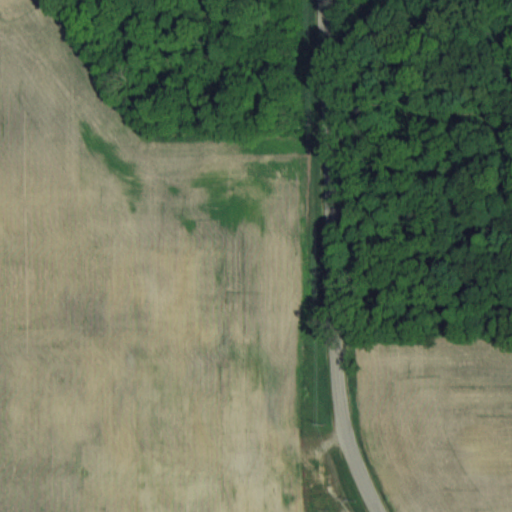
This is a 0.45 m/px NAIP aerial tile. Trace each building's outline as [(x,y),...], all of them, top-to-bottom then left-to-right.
[(205,306),(204,250),(150,250),(151,307),(205,306)] [(114,346),(81,346),(81,398),(114,398),(114,346)] [(225,457),(137,459),(137,451),(102,452),(103,494),(139,493),(138,484),(242,481),(241,451),(260,451),(258,362),(222,363),(225,457)] [(193,444),(193,389),(174,389),(174,444),(193,444)] [(329,511),(329,470),(293,470),(293,511),(329,511)]
